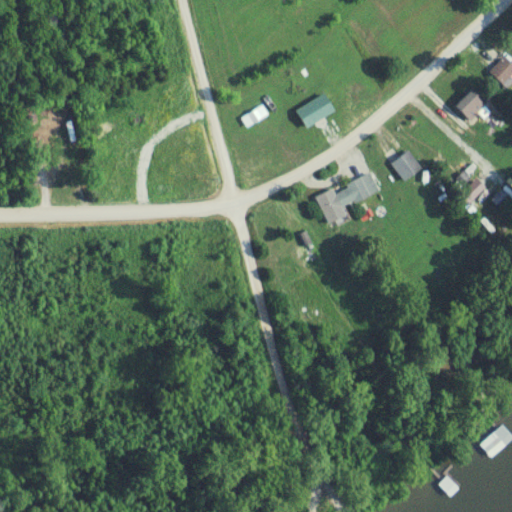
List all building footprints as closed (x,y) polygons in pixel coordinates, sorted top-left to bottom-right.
[(511,75),(511,64),(504,57),(490,72),(504,84),(511,75)] [(473,122),(487,106),(470,91),(456,108),(473,122)] [(62,158),(61,141),(33,141),(33,159),(62,158)] [(407,183),(423,167),(406,151),(391,166),(407,183)] [(333,189),(316,196),(328,225),(347,217),(343,208),(379,193),(371,174),(346,184),(349,190),(336,195),(333,189)] [(491,459),(511,438),(511,435),(502,425),(480,446),(491,459)]
